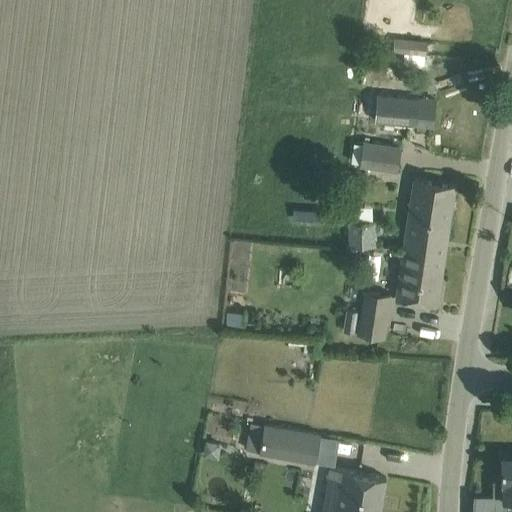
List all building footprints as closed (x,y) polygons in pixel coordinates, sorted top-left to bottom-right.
[(423,53),(424,40),(395,38),(394,51),(423,53)] [(378,118),(433,123),(435,100),(380,94),(378,118)] [(362,165),(396,169),(399,145),(365,141),(362,165)] [(414,180),(404,249),(444,254),(454,186),(414,180)] [(347,221),(349,245),(375,245),(375,220),(347,221)] [(444,254),(404,249),(397,296),(436,302),(444,254)] [(358,332),(384,336),(390,294),(364,290),(358,332)] [(315,461),(320,434),(264,423),(259,451),(315,461)] [(206,439),(203,453),(217,455),(219,442),(206,439)] [(503,477),(491,477),(491,498),(511,498),(511,456),(503,457),(503,477)] [(379,511),(386,477),(343,469),(343,470),(329,468),(326,489),(339,492),(335,511),(379,511)]
